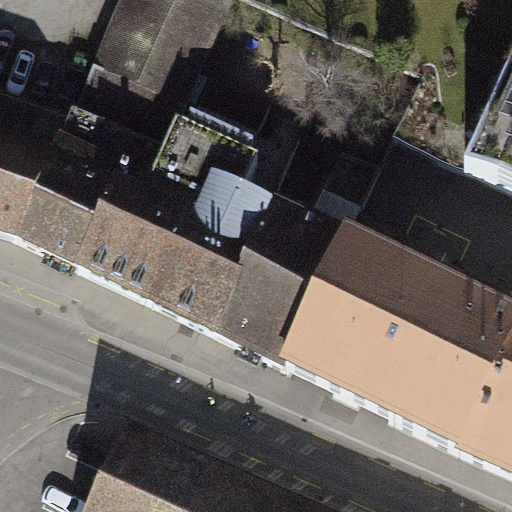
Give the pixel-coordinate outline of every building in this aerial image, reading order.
[(154,197),(169,161),(177,142),(188,115),(204,76),(235,0),(127,0),(95,76),(76,122),(55,172),(117,198),(148,211),(154,197)] [(511,89),(469,190),(511,207),(511,89)] [(219,352),(274,219),(245,207),(258,176),(177,142),(169,161),(154,197),(148,211),(117,198),(78,293),(219,352)] [(0,261),(15,267),(55,172),(0,151),(0,261)] [(117,198),(55,172),(15,267),(78,293),(117,198)] [(219,352),(295,383),(352,248),(275,216),(274,219),(219,352)] [(511,315),(385,262),(352,248),(295,383),(324,395),(480,460),(511,383),(511,315)] [(511,383),(480,460),(511,473),(511,383)] [(323,511),(130,428),(92,511),(323,511)]
